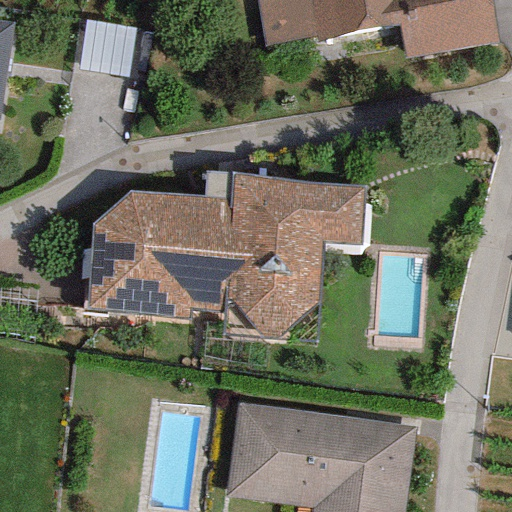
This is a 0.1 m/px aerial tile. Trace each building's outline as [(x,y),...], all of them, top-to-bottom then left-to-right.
[(315,41),(397,26),(392,0),(254,0),(263,47),(314,37),(315,41)] [(489,0),(392,0),(397,26),(403,59),(497,42),(489,0)] [(0,96),(13,23),(0,20),(0,96)] [(135,30),(84,21),(75,70),(126,79),(135,30)] [(90,226),(86,308),(188,321),(188,310),(223,313),(223,301),(230,300),(260,336),(275,338),(315,303),(320,243),(359,245),(362,186),(309,184),(229,174),(229,199),(129,193),(90,226)] [(403,511),(414,425),(235,403),(224,495),(312,506),(311,511),(403,511)]
